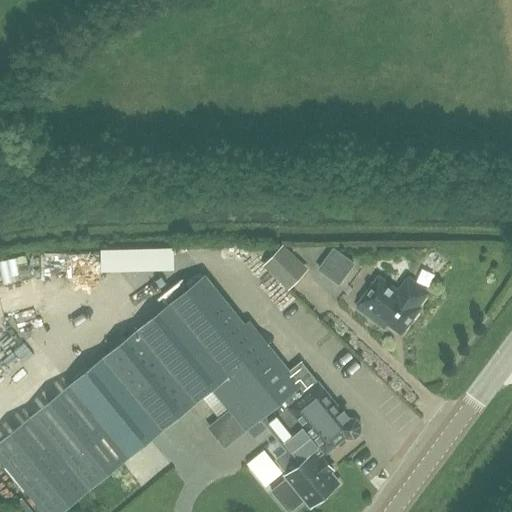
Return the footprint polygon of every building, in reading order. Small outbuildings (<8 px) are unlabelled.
[(178,245),(104,249),(105,271),(179,267),(178,245)] [(288,289),(308,270),(284,246),(265,265),(288,289)] [(339,247),(322,267),(343,284),(360,264),(339,247)] [(71,254),(71,267),(88,267),(88,254),(71,254)] [(203,275),(70,384),(129,457),(212,389),(229,410),(246,431),(248,429),(262,418),(268,426),(284,446),(285,445),(289,450),(277,460),(288,473),(286,475),(271,487),(290,510),(304,498),(311,506),(339,483),(329,471),(333,469),(330,465),(325,459),(322,456),(321,457),(316,452),(321,448),(326,453),(345,437),(353,438),(360,433),(361,425),(355,419),(347,418),(318,382),(317,383),(300,362),(289,370),(283,375),(242,324),(203,275)] [(408,276),(397,291),(379,278),(356,307),(384,328),(387,323),(401,333),(420,308),(419,308),(431,292),(408,276)] [(8,317),(0,324),(0,360),(26,338),(8,317)] [(47,352),(63,340),(50,325),(35,337),(47,352)] [(16,458),(24,451),(16,443),(0,458),(0,466),(11,478),(24,466),(16,458)] [(21,480),(30,489),(47,474),(39,464),(21,480)] [(39,490),(18,508),(20,511),(49,511),(55,507),(39,490)]
